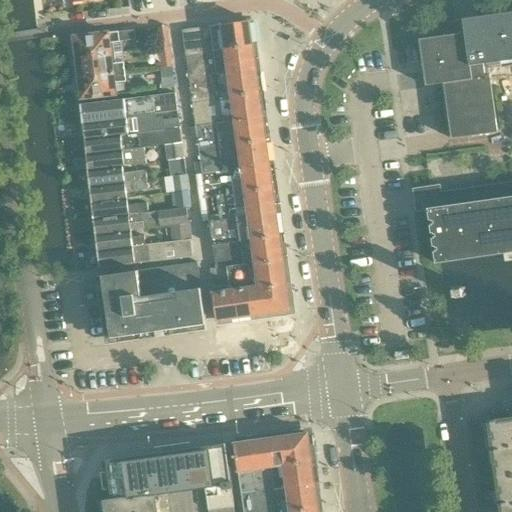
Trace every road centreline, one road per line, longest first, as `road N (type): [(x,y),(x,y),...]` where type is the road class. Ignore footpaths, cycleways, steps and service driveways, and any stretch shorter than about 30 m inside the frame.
road 1 (secondary): [(336,391),(305,103),(330,36),(377,0)]
road 2 (residential): [(44,420),(0,123)]
road 3 (tertiary): [(44,420),(336,391)]
road 4 (residential): [(471,511),(450,378)]
road 5 (secondary): [(354,511),(336,391)]
